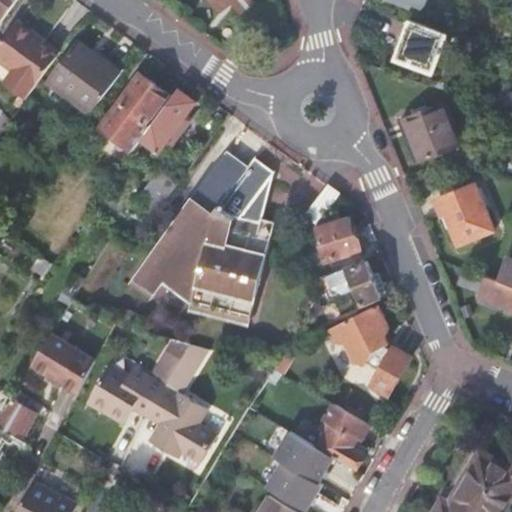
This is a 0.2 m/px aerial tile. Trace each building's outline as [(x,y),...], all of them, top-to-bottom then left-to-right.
[(0,0),(0,23),(17,0),(0,0)] [(214,0),(221,8),(229,2),(231,0),(214,0)] [(254,1),(253,0),(231,0),(229,2),(238,13),(254,1)] [(37,40),(41,34),(19,18),(0,43),(0,76),(29,97),(59,55),(43,44),(37,40)] [(435,72),(449,33),(410,19),(396,59),(435,72)] [(43,44),(47,38),(41,34),(37,40),(43,44)] [(43,44),(59,55),(63,50),(47,38),(43,44)] [(50,80),(94,112),(123,72),(79,40),(50,80)] [(135,149),(143,138),(152,125),(148,122),(170,93),(142,73),(121,102),(132,110),(115,134),(135,149)] [(198,100),(180,87),(152,125),(143,138),(161,151),(169,140),(174,144),(188,124),(183,121),(198,100)] [(103,126),(115,134),(132,110),(121,102),(120,102),(103,126)] [(446,102),(403,119),(420,161),(462,144),(446,102)] [(0,116),(0,139),(12,120),(3,111),(0,116)] [(246,169),(226,154),(135,277),(157,293),(165,281),(191,302),(251,318),(278,223),(259,217),(265,186),(276,172),(256,157),(246,169)] [(140,197),(158,210),(183,176),(165,164),(140,197)] [(475,182),(439,197),(459,243),(495,229),(475,182)] [(65,183),(52,194),(63,207),(77,197),(65,183)] [(322,218),(341,193),(330,185),(309,213),(320,221),(322,218)] [(322,218),(320,221),(317,226),(328,261),(362,251),(351,217),(341,220),(338,213),(322,218)] [(511,257),(508,255),(504,266),(498,280),(511,284),(511,257)] [(339,270),(294,257),(281,275),(309,283),(339,270)] [(363,304),(384,296),(374,272),(369,260),(324,279),(332,299),(356,288),(363,304)] [(493,262),(488,276),(498,280),(504,266),(493,262)] [(511,284),(498,280),(488,276),(463,267),(458,281),(481,290),(479,296),(511,308),(511,284)] [(379,273),(374,272),(384,296),(388,291),(379,273)] [(298,312),(306,317),(316,301),(308,296),(298,312)] [(386,316),(380,304),(330,328),(338,344),(348,345),(358,365),(369,365),(371,362),(383,370),(374,385),(392,395),(414,357),(397,347),(394,351),(388,347),(391,344),(387,337),(390,333),(384,320),(386,316)] [(468,304),(461,306),(465,316),(472,314),(468,304)] [(35,362),(80,392),(97,359),(54,330),(35,362)] [(182,391),(209,348),(192,343),(184,357),(170,348),(153,374),(137,364),(132,373),(113,361),(91,396),(109,407),(107,411),(125,422),(138,401),(164,418),(150,439),(178,457),(182,450),(202,462),(219,435),(200,423),(209,408),(182,391)] [(295,357),(285,351),(281,359),(290,365),(295,357)] [(281,359),(276,366),(275,368),(281,372),(284,374),(290,365),(281,359)] [(281,372),(275,368),(268,379),(274,382),(281,372)] [(268,379),(250,408),(257,412),(276,383),(274,382),(268,379)] [(16,392),(0,419),(0,458),(4,452),(1,448),(11,432),(22,439),(37,413),(30,409),(34,404),(16,392)] [(317,447),(339,460),(356,470),(366,454),(353,445),(358,437),(362,439),(371,424),(338,405),(327,421),(332,424),(317,447)] [(503,511),(511,498),(511,465),(511,468),(482,451),(450,503),(445,500),(438,511),(503,511)] [(315,511),(330,511),(356,470),(339,460),(310,509),(315,511)] [(74,511),(79,503),(36,480),(19,511),(74,511)] [(300,511),(271,495),(261,511),(300,511)]
